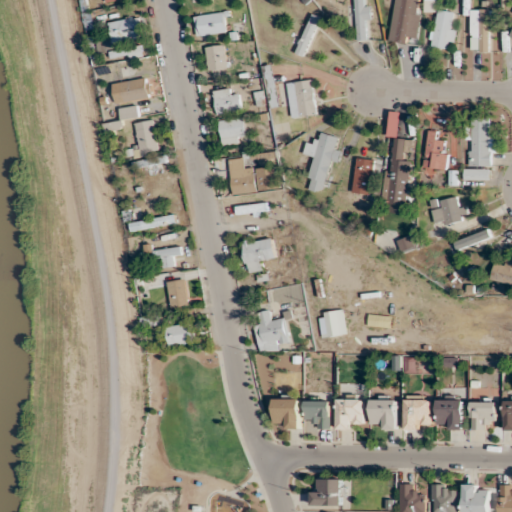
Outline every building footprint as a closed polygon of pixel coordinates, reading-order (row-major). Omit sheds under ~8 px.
[(363,0),(356,0),(356,40),(370,39),(370,3),(364,3),(363,0)] [(413,0),(402,0),(396,41),(407,42),(413,0)] [(471,51),(497,51),(497,8),(471,8),(471,51)] [(455,48),(457,11),(434,10),(432,47),(455,48)] [(194,15),(197,35),(228,32),(226,12),(194,15)] [(323,18),(313,13),(295,51),(304,56),(323,18)] [(206,46),(208,70),(227,68),(225,44),(206,46)] [(262,66),(272,107),(282,105),(272,64),(262,66)] [(292,118),(317,114),(313,79),(287,82),(292,118)] [(214,90),(217,114),(242,111),(238,87),(214,90)] [(220,119),(223,144),(247,142),(244,117),(220,119)] [(489,118),(469,118),(468,165),(492,165),(492,154),(496,154),(496,131),(489,130),(489,118)] [(134,123),(141,154),(159,150),(153,119),(134,123)] [(437,130),(425,130),(428,169),(448,167),(446,140),(438,141),(437,130)] [(332,162),(339,163),(342,148),(336,147),(339,136),(320,132),(307,189),(325,193),(332,162)] [(386,169),(383,203),(391,203),(391,212),(406,214),(412,146),(395,144),(392,169),(386,169)] [(168,166),(165,155),(137,161),(139,172),(168,166)] [(229,159),(234,194),(278,188),(275,166),(247,169),(246,157),(229,159)] [(353,193),(371,195),(374,159),(357,157),(353,193)] [(466,179),(491,179),(491,168),(466,168),(466,179)] [(459,193),(430,205),(439,228),(468,216),(459,193)] [(268,204),(236,204),(236,215),(268,215),(268,204)] [(130,220),(131,229),(176,224),(175,216),(130,220)] [(398,241),(403,251),(415,246),(410,236),(398,241)] [(276,257),(273,237),(243,242),(248,271),(266,268),(264,259),(276,257)] [(164,267),(175,266),(174,255),(183,254),(182,247),(151,250),(152,258),(163,257),(164,267)] [(494,263),(492,282),(511,283),(511,259),(505,259),(505,264),(494,263)] [(189,304),(185,279),(167,281),(172,307),(189,304)] [(260,351),(291,347),(287,318),(273,320),(272,310),(261,312),(262,320),(255,321),(260,351)] [(171,346),(194,343),(192,322),(168,325),(171,346)] [(407,429),(433,429),(433,396),(407,396),(407,429)] [(301,398),(275,398),(275,422),(282,422),(282,428),(301,428),(301,398)] [(356,422),(365,422),(365,398),(339,398),(339,429),(356,429),(356,422)] [(398,399),(373,399),(373,428),(398,428),(398,399)] [(439,429),(464,429),(464,399),(439,399),(439,429)] [(332,429),(332,400),(307,400),(307,419),(316,419),(316,429),(332,429)] [(472,401),(472,429),(488,429),(488,420),(498,420),(498,401),(472,401)] [(313,479),(313,505),(345,505),(345,479),(313,479)] [(400,511),(425,511),(426,493),(415,493),(415,483),(400,484),(400,511)] [(432,511),(459,511),(459,484),(433,484),(432,511)] [(464,484),(464,511),(491,511),(491,484),(464,484)] [(500,511),(511,511),(511,484),(501,484),(500,511)]
